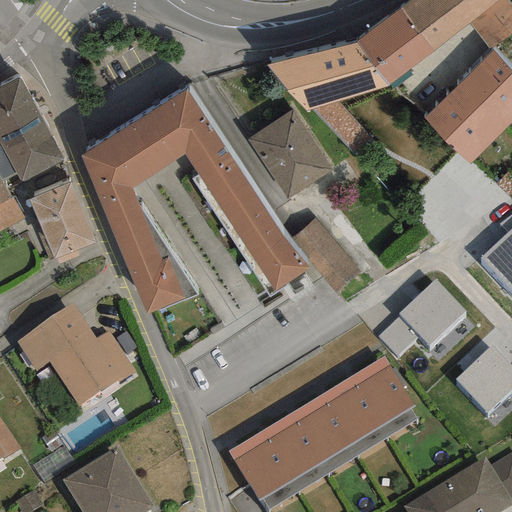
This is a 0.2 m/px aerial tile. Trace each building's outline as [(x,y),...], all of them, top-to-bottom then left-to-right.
[(411,0),(399,10),(431,51),(470,22),(488,48),(511,35),(511,34),(511,5),(508,0),(411,0)] [(356,43),(388,85),(431,51),(399,10),(356,43)] [(356,43),(265,65),(305,111),(312,109),(336,102),(389,86),(388,85),(356,43)] [(511,122),(511,70),(492,51),(424,118),(470,164),(511,122)] [(19,78),(0,87),(0,145),(16,174),(20,181),(62,159),(19,78)] [(186,90),(79,155),(145,316),(197,295),(141,207),(138,208),(132,190),(183,154),(197,175),(191,179),(269,297),(307,269),(280,237),(186,90)] [(336,102),(312,109),(353,156),(371,142),(336,102)] [(292,110),(247,140),(286,199),(331,170),(292,110)] [(16,174),(0,145),(0,179),(1,182),(16,174)] [(0,203),(9,199),(1,182),(0,179),(0,203)] [(27,199),(40,232),(37,233),(48,262),(52,260),(55,258),(58,265),(79,256),(76,250),(96,243),(71,181),(27,199)] [(13,197),(9,199),(0,203),(0,230),(24,218),(13,197)] [(511,213),(500,225),(507,233),(479,258),(511,292),(511,213)] [(360,270),(316,218),(292,238),(336,290),(360,270)] [(465,311),(435,279),(397,314),(398,315),(377,337),(396,357),(418,336),(428,346),(465,311)] [(95,342),(72,307),(15,345),(35,376),(49,367),(78,410),(133,375),(107,334),(95,342)] [(511,367),(491,345),(454,379),(486,413),(511,388),(511,367)] [(414,406),(384,357),(348,378),(385,438),(416,419),(410,409),(414,406)] [(385,438),(348,378),(320,395),(357,455),(385,438)] [(357,455),(320,395),(289,414),(326,474),(357,455)] [(326,474),(289,414),(261,431),(298,491),(326,474)] [(0,462),(19,450),(0,421),(0,462)] [(298,491),(261,431),(228,451),(259,501),(263,499),(269,509),(298,491)] [(151,511),(118,454),(62,485),(76,511),(151,511)] [(404,511),(501,511),(511,507),(508,503),(511,500),(511,454),(491,467),(486,458),(402,508),(404,511)] [(31,511),(42,505),(32,491),(15,502),(21,511),(31,511)]
